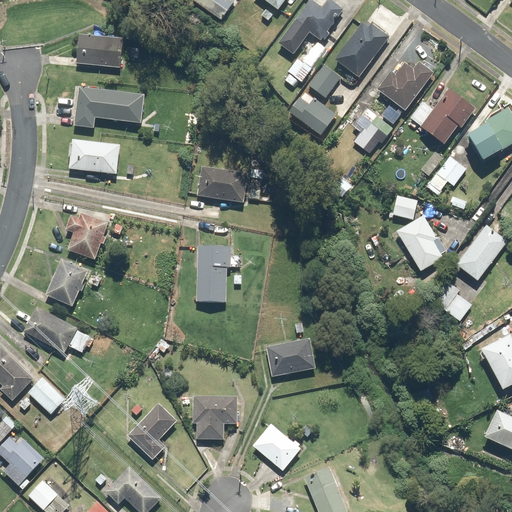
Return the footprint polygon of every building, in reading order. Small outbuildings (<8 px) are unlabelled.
[(236,1),(233,0),(193,0),(223,20),(236,1)] [(263,0),(278,10),(285,0),(263,0)] [(320,9),(309,1),(277,45),(292,56),(308,34),(321,43),(343,12),(326,0),(320,9)] [(385,41),(361,24),(335,62),(359,78),(385,41)] [(78,37),(75,64),(120,68),(123,41),(78,37)] [(301,84),(312,69),(298,59),(284,80),(293,87),(297,81),(301,84)] [(432,73),(417,63),(411,71),(403,65),(395,76),(389,73),(376,92),(405,112),(432,73)] [(341,78),(323,66),(309,88),(327,100),(341,78)] [(77,88),(72,128),(93,131),(94,119),(141,125),(144,96),(77,88)] [(419,129),(444,147),(457,128),(461,131),(476,110),(447,90),(432,112),(421,104),(410,119),(420,127),(419,129)] [(308,105),(299,99),(289,113),(321,136),(336,115),(313,99),(308,105)] [(480,164),(511,144),(511,106),(510,104),(483,121),(486,126),(464,139),(480,164)] [(400,115),(388,106),(381,116),(394,125),(400,115)] [(392,129),(377,116),(365,131),(364,130),(354,143),(371,156),(392,129)] [(118,146),(72,141),(68,171),(115,176),(118,146)] [(443,160),(435,153),(421,171),(429,177),(443,160)] [(454,187),(466,171),(449,158),(429,184),(439,192),(447,182),(454,187)] [(247,176),(200,168),(196,197),(242,205),(247,176)] [(417,202),(396,197),(391,216),(412,221),(417,202)] [(466,202),(453,197),(449,205),(463,211),(466,202)] [(66,251),(93,261),(99,244),(103,246),(105,238),(102,237),(107,224),(80,214),(78,219),(71,217),(66,231),(73,233),(66,251)] [(437,240),(423,217),(397,232),(420,273),(443,260),(433,242),(437,240)] [(507,230),(497,222),(492,230),(502,237),(507,230)] [(507,243),(485,226),(456,266),(477,283),(507,243)] [(241,286),(241,277),(230,276),(230,268),(241,268),(242,257),(231,256),(231,248),(197,247),(195,303),(225,304),(226,286),(241,286)] [(81,293),(84,287),(82,286),(88,273),(61,261),(44,296),(72,308),(79,292),(81,293)] [(444,287),(438,282),(426,299),(460,323),(472,305),(457,295),(460,291),(447,283),(444,287)] [(76,330),(35,309),(22,333),(64,354),(76,330)] [(511,387),(511,341),(509,335),(480,351),(503,392),(511,387)] [(309,341),(265,349),(271,378),(314,370),(309,341)] [(0,347),(0,385),(2,388),(0,390),(0,391),(11,403),(33,381),(0,347)] [(65,400),(42,378),(27,394),(50,415),(65,400)] [(434,401),(428,389),(417,394),(422,406),(434,401)] [(236,399),(192,397),(190,424),(196,425),(195,441),(222,442),(223,425),(235,426),(236,399)] [(157,441),(175,423),(156,405),(127,436),(153,461),(165,449),(157,441)] [(444,420),(438,409),(430,413),(435,424),(444,420)] [(511,418),(496,411),(483,439),(511,453),(511,418)] [(0,443),(16,426),(6,418),(0,424),(0,443)] [(301,450),(269,425),(252,447),(284,472),(301,450)] [(241,434),(229,429),(222,447),(234,451),(241,434)] [(8,438),(0,447),(0,455),(10,465),(3,472),(18,486),(43,459),(24,441),(18,447),(8,438)] [(128,468),(104,493),(118,506),(125,499),(138,511),(148,511),(161,499),(128,468)] [(346,511),(328,469),(304,480),(317,511),(346,511)] [(64,511),(69,507),(42,482),(28,497),(44,511),(64,511)] [(106,511),(98,503),(89,511),(106,511)]
